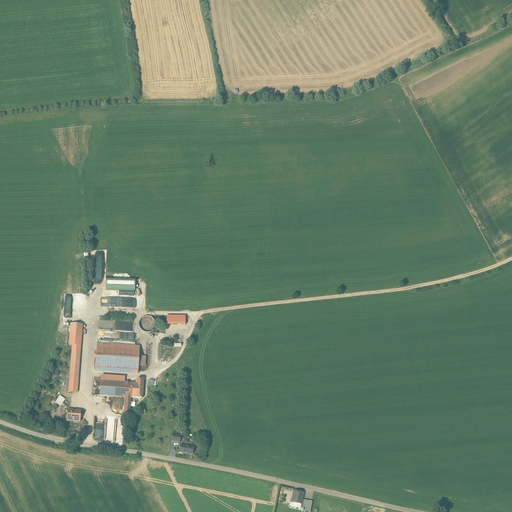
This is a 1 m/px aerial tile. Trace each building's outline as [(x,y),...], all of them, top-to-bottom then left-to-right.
[(135,278),(106,277),(105,290),(135,291),(135,278)] [(155,327),(155,324),(155,321),(153,319),(150,317),(147,316),(144,317),(141,319),(140,321),(139,325),(140,328),(142,330),(144,332),(147,333),(151,332),(153,330),(155,327)] [(98,329),(131,331),(132,322),(99,320),(98,329)] [(82,325),(71,324),(69,345),(72,346),(80,346),(82,325)] [(139,347),(97,344),(95,371),(137,374),(139,347)] [(80,352),(72,351),(70,378),(78,379),(80,352)] [(78,379),(70,378),(69,392),(77,393),(78,379)] [(144,379),(137,379),(137,384),(132,383),(131,398),(142,399),(144,379)] [(125,383),(101,381),(100,395),(125,397),(124,415),(127,415),(129,415),(130,401),(131,398),(132,383),(125,383)] [(60,397),(56,403),(61,406),(65,400),(60,397)] [(81,411),(67,410),(67,421),(80,422),(81,411)] [(189,447),(180,445),(179,453),(187,454),(192,455),(194,448),(189,447)] [(303,493),(293,491),(291,502),(301,504),(302,500),(303,493)] [(304,500),(302,500),(301,504),(291,502),(291,506),(303,509),(303,507),(304,500)]
